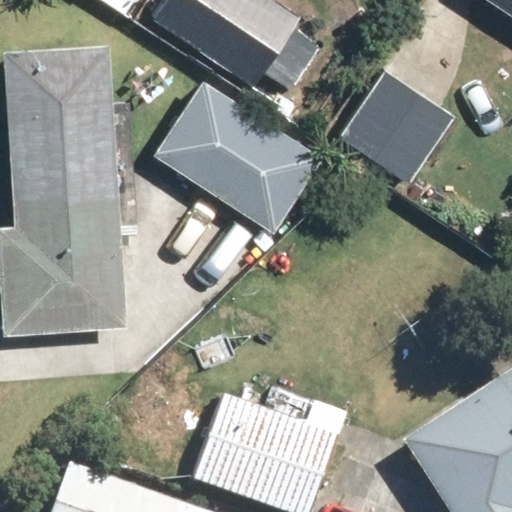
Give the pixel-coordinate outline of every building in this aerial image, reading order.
[(134,0),(107,0),(125,13),(134,0)] [(249,0),(172,0),(156,28),(243,79),(279,17),(249,0)] [(123,320),(105,42),(3,49),(21,327),(123,320)] [(377,79),(339,141),(397,176),(435,115),(377,79)] [(194,86),(154,144),(266,221),(306,163),(194,86)] [(511,511),(511,380),(404,450),(444,511),(511,511)] [(222,401),(197,479),(299,511),(301,511),(327,434),(222,401)] [(210,511),(72,465),(56,511),(210,511)]
